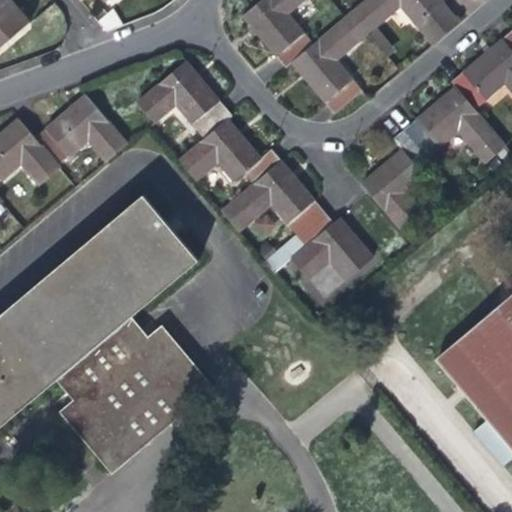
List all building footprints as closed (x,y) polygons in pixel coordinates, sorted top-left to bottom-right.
[(9,0),(0,0),(0,8),(10,1),(9,0)] [(283,67),(288,63),(310,44),(285,14),(301,0),(258,0),(240,16),(260,39),(283,67)] [(438,0),(362,0),(347,13),(366,35),(399,7),(416,26),(431,45),(457,23),(438,0)] [(17,9),(10,1),(0,8),(0,46),(29,23),(17,9)] [(116,10),(99,16),(104,31),(121,25),(116,10)] [(333,63),(366,35),(347,13),(343,17),(310,44),(288,63),(306,86),(331,115),(359,93),(333,63)] [(511,32),(500,42),(511,56),(511,32)] [(511,56),(500,42),(474,63),(449,84),(453,90),(472,112),(503,86),(511,96),(511,56)] [(175,108),(200,138),(224,119),(228,116),(205,89),(185,65),(137,106),(154,126),(175,108)] [(504,150),(472,112),(453,90),(424,114),(402,132),(425,160),(455,134),(484,166),(504,150)] [(58,118),(32,140),(16,121),(0,134),(0,204),(1,204),(0,202),(0,180),(19,164),(37,186),(57,169),(55,166),(86,140),(105,161),(125,145),(84,96),(58,118)] [(240,172),(250,184),(278,161),(269,149),(258,158),(243,140),(224,119),(200,138),(174,159),(191,179),(212,162),(229,182),(240,172)] [(414,169),(425,160),(402,132),(391,142),(400,152),(384,165),(360,185),(400,235),(421,217),(403,195),(422,179),(414,169)] [(267,204),(293,235),(321,212),(313,202),(294,180),(278,161),(250,184),(217,210),(235,231),(267,204)] [(0,427),(54,382),(70,369),(115,331),(130,319),(197,263),(141,198),(0,315),(0,427)] [(331,225),(321,212),(293,235),(295,237),(273,255),(272,253),(261,262),(272,275),(289,261),(307,281),(328,263),(345,282),(371,259),(338,220),(331,225)] [(511,296),(434,361),(450,381),(511,394),(511,296)] [(147,339),(130,319),(115,331),(70,369),(54,382),(71,402),(87,389),(138,451),(183,414),(131,351),(147,339)] [(183,414),(198,402),(212,390),(205,381),(160,328),(147,339),(131,351),(183,414)] [(339,360),(314,331),(251,385),(276,414),(339,360)] [(511,394),(450,381),(485,423),(470,435),(499,470),(511,459),(511,394)] [(109,476),(138,451),(87,389),(71,402),(57,413),(109,476)]
